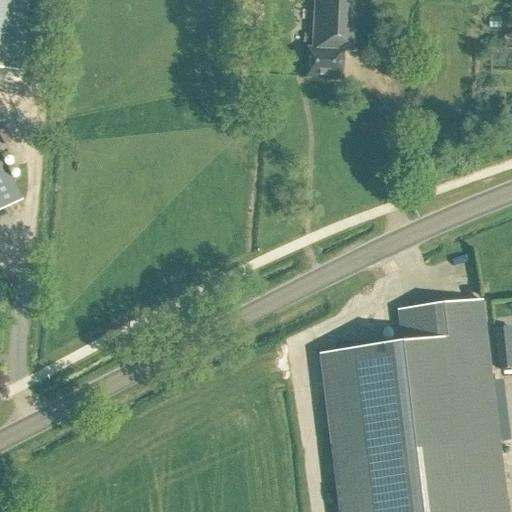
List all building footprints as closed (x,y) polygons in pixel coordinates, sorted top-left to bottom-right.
[(24,0),(0,0),(0,70),(20,72),(24,0)] [(361,54),(363,0),(316,0),(314,50),(307,50),(306,80),(342,82),(343,53),(361,54)] [(0,212),(21,202),(0,159),(0,212)] [(507,511),(482,301),(396,312),(400,346),(319,356),(337,511),(507,511)] [(498,372),(511,370),(511,342),(495,344),(498,372)]
